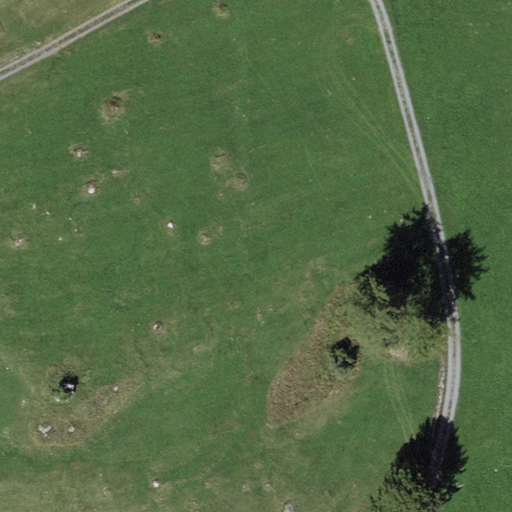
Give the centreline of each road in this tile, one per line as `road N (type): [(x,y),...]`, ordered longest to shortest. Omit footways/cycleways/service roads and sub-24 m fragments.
road 1 (track): [(376,0),(452,293),(439,450),(417,511)]
road 2 (track): [(0,72),(144,0)]
